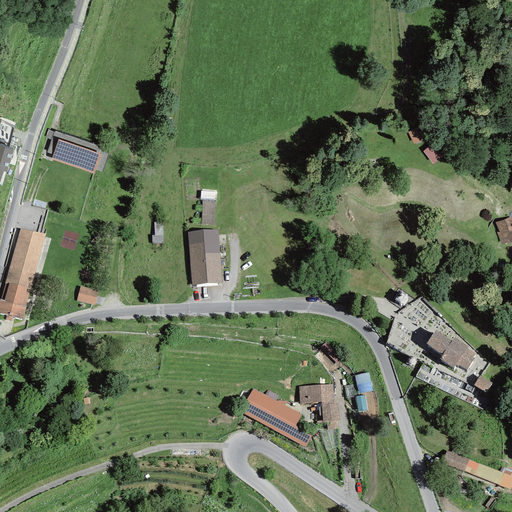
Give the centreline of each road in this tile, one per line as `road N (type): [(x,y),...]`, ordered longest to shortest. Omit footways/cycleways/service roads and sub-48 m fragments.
road 1 (tertiary): [(432,511),(381,356),(354,323),(331,312),(294,305),(114,312),(0,348)]
road 2 (tertiary): [(288,511),(233,459),(244,444),(260,444),(361,511)]
